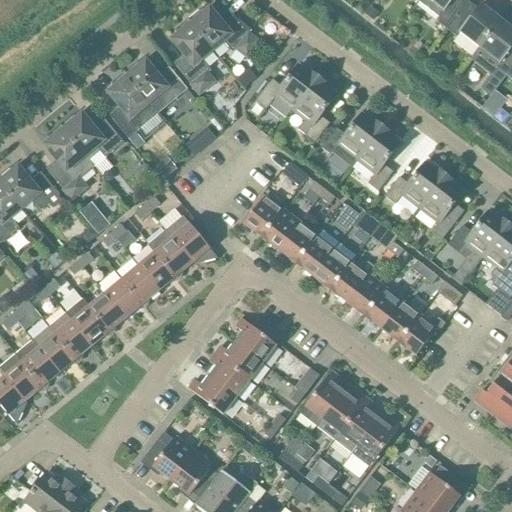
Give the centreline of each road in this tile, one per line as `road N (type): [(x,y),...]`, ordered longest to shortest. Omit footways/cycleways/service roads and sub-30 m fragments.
road 1 (residential): [(92,468),(247,271),(511,470)]
road 2 (residential): [(511,190),(266,0)]
road 3 (residential): [(178,0),(0,146)]
